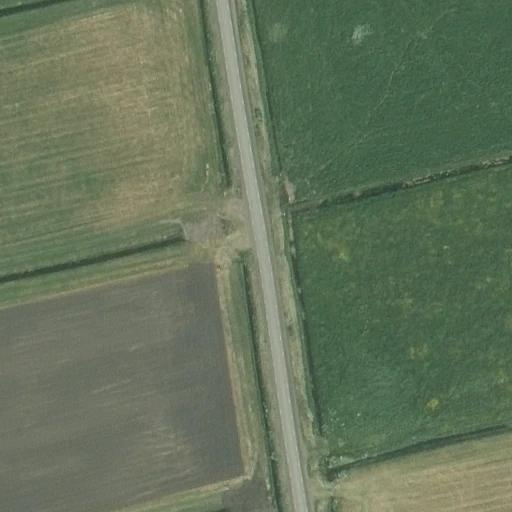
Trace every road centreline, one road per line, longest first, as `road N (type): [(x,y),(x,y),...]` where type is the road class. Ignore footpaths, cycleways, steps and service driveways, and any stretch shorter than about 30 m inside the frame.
road 1 (unclassified): [(304,511),(220,0)]
road 2 (track): [(0,252),(253,199)]
